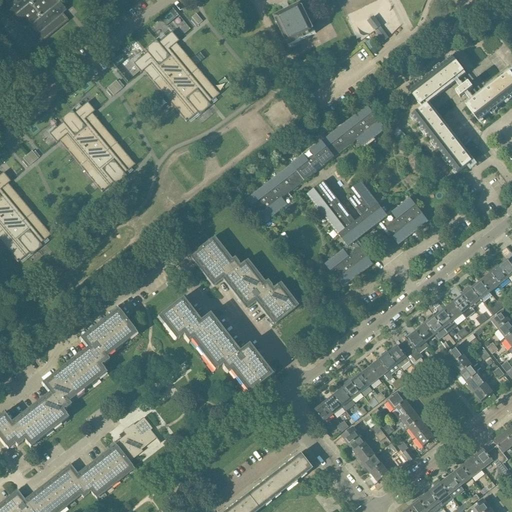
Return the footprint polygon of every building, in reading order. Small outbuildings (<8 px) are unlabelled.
[(2,0),(9,8),(6,10),(10,15),(9,17),(35,49),(49,37),(69,21),(62,13),(65,10),(61,5),(63,4),(59,0),(2,0)] [(301,4),(275,18),(289,47),(316,34),(301,4)] [(191,21),(196,27),(198,25),(198,26),(202,22),(196,15),(192,18),(193,19),(191,21)] [(375,32),(383,42),(389,38),(381,27),(375,32)] [(208,108),(213,104),(211,102),(219,95),(176,44),(179,42),(171,32),(158,44),(155,41),(144,50),(147,53),(133,64),(141,73),(143,71),(147,76),(186,123),(197,114),(199,116),(208,108)] [(453,58),(410,91),(421,106),(465,72),(453,58)] [(481,96),(467,107),(479,122),(511,95),(511,74),(510,71),(480,94),(481,96)] [(106,92),(111,97),(113,96),(114,96),(122,89),(124,87),(119,81),(117,83),(116,81),(107,89),(108,90),(106,92)] [(469,83),(456,93),(461,98),(473,88),(469,83)] [(92,114),(95,112),(87,103),(74,114),(71,111),(60,120),(63,123),(49,135),(57,144),(59,142),(102,193),(113,184),(115,186),(124,179),(124,178),(129,174),(127,172),(135,165),(92,114)] [(427,105),(413,116),(458,174),(472,163),(427,105)] [(368,106),(246,201),(264,224),(282,210),(284,212),(296,202),(290,194),(317,172),(323,167),(323,168),(347,149),(345,148),(349,145),(357,155),(370,146),(368,144),(386,130),(368,106)] [(24,160),(22,162),(27,168),(29,166),(38,159),(40,157),(35,151),(33,153),(32,152),(23,159),(24,160)] [(8,184),(11,182),(3,173),(0,175),(0,241),(18,263),(29,254),(31,256),(40,249),(45,244),(43,242),(51,236),(8,184)] [(388,233),(398,245),(429,222),(411,199),(393,213),(391,211),(386,215),(361,182),(351,190),(354,195),(348,200),(362,218),(358,221),(356,223),(324,182),(307,195),(347,245),(342,249),(343,251),(325,265),(343,288),(373,265),(363,252),(365,250),(358,241),(368,233),(372,230),(379,224),(386,234),(388,233)] [(188,249),(190,252),(193,255),(191,256),(213,284),(222,277),(245,306),(255,299),(275,324),(295,309),(277,285),(273,289),(267,281),(261,286),(244,263),(240,266),(234,259),(228,263),(211,241),(209,242),(204,236),(197,242),(188,249)] [(511,263),(509,259),(500,267),(509,279),(511,276),(511,263)] [(500,286),(509,279),(500,267),(490,274),(500,286)] [(491,293),(500,286),(490,274),(481,281),(491,293)] [(481,300),(491,293),(481,281),(472,288),(481,300)] [(472,307),(481,300),(472,288),(463,296),(472,307)] [(463,315),(472,307),(463,296),(454,303),(463,315)] [(341,327),(346,323),(327,299),(322,303),(341,327)] [(501,300),(498,302),(502,308),(506,306),(501,300)] [(200,325),(180,301),(160,317),(178,340),(182,337),(188,344),(193,340),(204,354),(217,370),(221,367),(227,374),(232,370),(250,393),(270,377),(248,349),(239,356),(209,318),(200,325)] [(454,303),(444,310),(454,322),(463,315),(454,303)] [(444,310),(435,317),(444,329),(448,333),(457,326),(453,322),(454,322),(444,310)] [(25,442),(27,445),(28,445),(66,416),(66,415),(63,412),(70,406),(71,406),(66,400),(73,395),(81,389),(104,371),(101,367),(109,361),(105,356),(134,332),(126,320),(119,312),(84,340),(91,349),(46,384),(53,394),(10,427),(2,418),(0,419),(0,441),(5,448),(13,443),(17,448),(25,442)] [(491,321),(498,330),(510,321),(503,312),(491,321)] [(483,314),(479,317),(484,323),(488,320),(483,314)] [(426,324),(435,336),(444,329),(435,317),(433,315),(427,319),(429,322),(426,324)] [(511,334),(511,323),(510,321),(498,330),(506,339),(511,334)] [(426,343),(435,336),(426,324),(417,331),(426,343)] [(464,328),(461,331),(465,337),(469,334),(464,328)] [(476,333),(478,336),(484,332),(482,328),(476,333)] [(429,347),(426,343),(417,331),(407,338),(409,341),(405,345),(414,356),(415,358),(418,362),(423,358),(420,354),(429,347)] [(473,335),(467,339),(470,343),(476,338),(473,335)] [(446,343),(442,346),(447,351),(451,349),(446,343)] [(490,352),(496,347),(493,343),(487,348),(490,352)] [(398,346),(395,349),(392,346),(387,350),(389,353),(391,356),(398,365),(401,369),(410,362),(413,366),(418,362),(415,358),(414,356),(405,345),(400,348),(398,346)] [(446,356),(453,365),(464,356),(465,356),(457,347),(446,356)] [(499,350),(496,347),(490,352),(493,355),(499,350)] [(389,372),(398,365),(391,356),(389,353),(387,350),(381,355),(383,358),(380,360),(389,372)] [(479,354),(482,358),(488,353),(485,350),(479,354)] [(491,357),(488,353),(482,358),(484,362),(490,357),(491,357)] [(460,375),(472,366),(465,356),(464,356),(453,365),(451,367),(455,373),(457,371),(460,375)] [(414,364),(420,371),(427,365),(422,359),(418,362),(414,364)] [(389,372),(380,360),(370,367),(380,379),(385,376),(389,381),(393,378),(389,372)] [(502,366),(505,371),(511,366),(507,362),(502,366)] [(479,375),(472,366),(460,375),(468,384),(479,375)] [(371,386),(380,379),(370,367),(361,375),(371,386)] [(499,368),(493,373),(496,377),(502,372),(499,368)] [(353,381),(362,393),(371,386),(361,375),(358,377),(356,375),(351,379),(353,381)] [(487,384),(479,375),(468,384),(475,394),(475,393),(486,384),(487,384)] [(352,401),(362,393),(353,381),(351,379),(345,383),(347,386),(343,389),(352,401)] [(401,387),(396,381),(393,384),(397,390),(401,387)] [(475,393),(475,394),(482,403),(494,393),(487,384),(486,384),(475,393)] [(343,408),(352,401),(343,389),(336,394),(334,396),(343,408)] [(387,401),(395,410),(406,402),(406,401),(399,392),(387,401)] [(381,393),(378,396),(382,402),(386,399),(381,393)] [(336,414),(343,408),(334,396),(325,403),(334,415),(336,414)] [(402,420),(413,411),(406,401),(406,402),(395,410),(395,411),(402,420)] [(334,415),(325,403),(315,411),(324,422),(334,415)] [(363,407),(359,410),(364,416),(367,413),(363,407)] [(381,412),(378,409),(372,414),(374,417),(381,412)] [(364,416),(359,410),(356,413),(361,419),(364,416)] [(413,411),(402,420),(409,429),(421,420),(413,411)] [(366,424),(372,419),(369,415),(363,420),(366,424)] [(118,447),(117,447),(116,446),(75,479),(68,469),(23,504),(16,495),(0,507),(0,511),(54,511),(71,499),(79,493),(83,498),(91,493),(94,497),(102,491),(110,485),(132,467),(129,463),(143,452),(141,450),(156,439),(150,431),(152,430),(144,419),(134,426),(133,424),(127,429),(130,433),(127,436),(126,435),(115,444),(118,447)] [(428,430),(421,420),(409,429),(417,439),(428,430)] [(345,422),(341,425),(346,430),(349,428),(345,422)] [(386,432),(392,427),(390,424),(384,429),(386,432)] [(395,431),(392,427),(386,432),(389,436),(395,431)] [(361,437),(354,428),(342,437),(349,446),(361,437)] [(417,439),(424,448),(435,439),(428,430),(417,439)] [(384,434),(381,431),(375,435),(378,439),(384,434)] [(384,434),(378,439),(381,442),(387,437),(384,434)] [(494,442),(497,446),(492,450),(504,465),(509,461),(504,454),(511,447),(511,442),(505,434),(494,442)] [(354,452),(352,454),(354,457),(357,456),(356,456),(356,455),(368,446),(371,444),(367,440),(365,442),(361,437),(349,446),(354,452)] [(401,451),(407,446),(404,443),(398,447),(401,451)] [(357,456),(359,459),(357,461),(361,467),(375,456),(371,451),(374,448),(371,444),(368,446),(356,455),(356,456),(357,456)] [(416,458),(407,446),(401,451),(403,454),(404,454),(410,462),(416,458)] [(474,458),(474,459),(483,470),(493,462),(506,478),(511,474),(503,465),(504,465),(492,450),(488,454),(485,450),(484,450),(481,448),(477,452),(478,455),(474,458)] [(398,452),(396,449),(389,454),(392,457),(398,452)] [(392,457),(400,468),(406,463),(398,452),(392,457)] [(312,470),(300,455),(274,475),(286,490),(312,470)] [(383,465),(375,456),(361,467),(366,473),(368,471),(371,474),(383,465)] [(483,470),(474,459),(463,467),(472,479),(483,470)] [(371,474),(378,483),(390,474),(383,465),(371,474)] [(472,479),(463,467),(452,475),(461,487),(472,479)] [(286,490),(274,475),(247,495),(259,511),(286,490)] [(464,491),(461,487),(452,475),(441,484),(451,496),(453,499),(464,491)] [(439,481),(433,486),(435,488),(430,492),(440,504),(451,496),(441,484),(439,481)] [(490,491),(495,487),(492,483),(486,487),(490,491)] [(430,492),(420,500),(428,511),(436,511),(442,507),(440,504),(430,492)] [(257,511),(259,511),(247,495),(225,511),(257,511)] [(474,504),(479,499),(476,495),(471,500),(474,504)] [(411,511),(428,511),(420,500),(418,499),(412,503),(414,505),(409,509),(411,511)] [(474,504),(471,500),(465,504),(468,508),(474,504)] [(487,511),(491,509),(483,500),(467,511),(487,511)]
